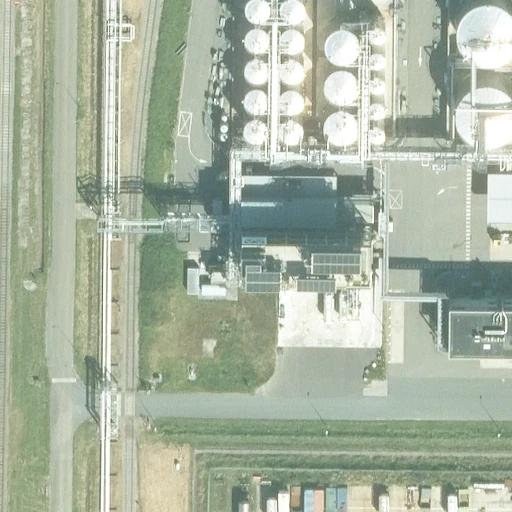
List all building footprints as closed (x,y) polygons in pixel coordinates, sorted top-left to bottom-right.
[(247,0),(247,20),(263,26),(254,50),(254,51),(265,55),(258,73),(271,77),(261,103),(261,105),(272,110),(285,110),(291,112),(306,113),(319,108),(321,101),(313,78),(322,75),(322,69),(318,58),(331,25),(344,21),(347,12),(327,12),(323,1),(327,1),(330,0),(247,0)] [(348,65),(374,57),(368,34),(342,42),(348,65)] [(366,108),(367,78),(346,77),(345,107),(366,108)] [(336,170),(240,169),(238,263),(371,265),(371,191),(337,191),(336,170)] [(448,314),(438,314),(437,327),(448,327),(448,343),(511,343),(511,296),(478,296),(478,282),(469,282),(469,296),(449,295),(448,314)] [(346,496),(386,496),(386,480),(346,479),(346,496)] [(286,496),(286,511),(335,511),(335,485),(311,486),(311,496),(286,496)]
